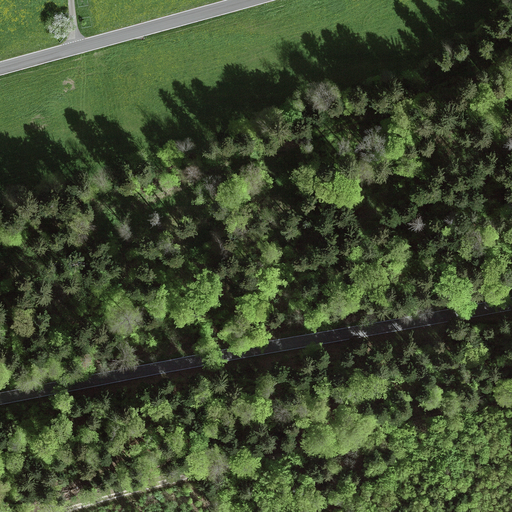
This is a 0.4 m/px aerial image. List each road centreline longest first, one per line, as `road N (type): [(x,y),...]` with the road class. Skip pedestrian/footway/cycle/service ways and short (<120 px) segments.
road 1 (track): [(511,51),(350,123),(0,239)]
road 2 (tertiary): [(511,303),(0,399)]
road 3 (track): [(64,511),(309,443),(511,401)]
road 4 (tertiary): [(250,0),(0,68)]
